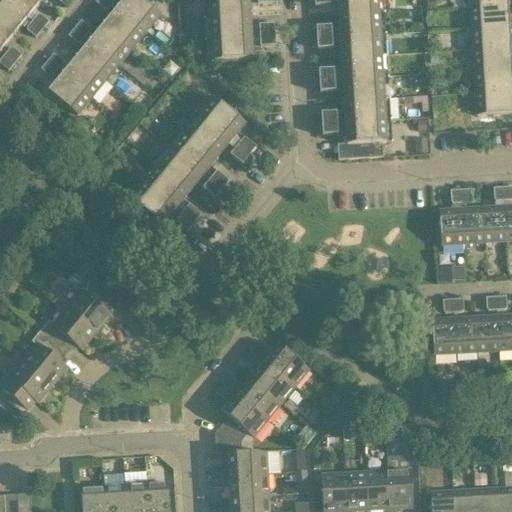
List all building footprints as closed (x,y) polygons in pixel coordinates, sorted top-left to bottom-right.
[(2,0),(0,0),(0,25),(13,36),(27,20),(2,0)] [(36,0),(2,0),(27,20),(40,3),(36,0)] [(111,5),(105,0),(98,0),(94,4),(104,12),(106,12),(111,5)] [(123,0),(116,9),(146,33),(160,16),(140,0),(123,0)] [(208,0),(209,20),(248,18),(248,7),(272,6),(271,0),(208,0)] [(338,17),(377,15),(376,0),(313,0),(314,8),(338,7),(338,17)] [(469,0),(470,9),(507,7),(506,0),(469,0)] [(507,7),(470,9),(471,31),(509,28),(507,7)] [(132,50),(146,33),(116,9),(103,26),(132,50)] [(316,40),(379,36),(377,15),(338,17),(339,28),(315,29),(316,40)] [(31,23),(41,31),(48,23),(39,16),(37,16),(31,23)] [(211,42),(274,38),(273,27),(249,28),(248,18),(209,20),(211,42)] [(74,30),(84,39),(89,32),(89,29),(80,22),(74,30)] [(41,31),(31,23),(26,29),(26,31),(35,39),(41,31)] [(0,25),(0,51),(13,36),(0,25)] [(132,50),(103,26),(89,43),(118,66),(132,50)] [(471,31),(472,52),(510,50),(509,28),(471,31)] [(84,39),(74,30),(68,38),(76,45),(79,45),(84,39)] [(341,60),(380,58),(379,36),(316,40),(316,51),(340,50),(341,60)] [(274,38),(211,42),(212,64),(251,62),(250,50),(274,49),(274,38)] [(104,83),(118,66),(89,43),(75,59),(104,83)] [(4,56),(14,65),(20,57),(12,50),(9,50),(4,56)] [(510,50),(472,52),(474,74),(511,71),(510,50)] [(14,65),(4,56),(0,60),(0,66),(8,73),(14,65)] [(47,63),(57,72),(62,66),(62,62),(53,56),(47,63)] [(439,65),(438,57),(430,57),(430,65),(439,65)] [(318,83),(381,79),(380,58),(341,60),(342,71),(317,72),(318,83)] [(91,100),(104,83),(75,59),(62,76),(91,100)] [(57,72),(47,63),(40,71),(49,78),(52,78),(57,72)] [(474,74),(475,95),(511,93),(511,87),(511,71),(474,74)] [(91,100),(62,76),(47,93),(76,117),(91,100)] [(344,103),(382,101),(381,79),(318,83),(319,94),(343,93),(344,103)] [(511,93),(475,95),(476,118),(511,115),(511,93)] [(321,126),(384,122),(382,101),(344,103),(344,114),(320,115),(321,126)] [(213,102),(199,119),(248,159),(255,150),(236,135),(244,126),(213,102)] [(186,136),(216,160),(222,152),(241,167),(248,159),(199,119),(186,136)] [(384,122),(321,126),(322,137),(345,136),(346,146),(336,147),(338,162),(382,160),(381,145),(385,145),(384,122)] [(417,124),(418,133),(426,133),(425,123),(417,124)] [(186,136),(172,153),(221,192),(228,184),(209,168),(216,160),(186,136)] [(426,154),(425,141),(415,141),(416,155),(426,154)] [(158,169),(188,194),(195,185),(214,201),(221,192),(172,153),(158,169)] [(158,169),(144,186),(193,226),(200,217),(182,202),(188,194),(158,169)] [(193,226),(144,186),(130,203),(160,228),(168,219),(186,234),(193,226)] [(511,188),(503,189),(503,203),(511,202),(511,201),(511,188)] [(503,203),(503,189),(493,190),(493,201),(495,203),(503,203)] [(470,191),(459,192),(461,205),(469,205),(471,203),(470,191)] [(452,206),(461,205),(459,192),(449,193),(450,204),(452,206)] [(482,210),(484,245),(506,243),(504,209),(482,210)] [(461,211),(463,246),(484,245),(482,210),(461,211)] [(463,246),(461,211),(438,213),(440,247),(463,246)] [(34,258),(42,247),(34,240),(26,251),(34,258)] [(464,270),(439,271),(440,285),(465,284),(464,270)] [(66,310),(96,335),(97,335),(96,334),(109,318),(110,319),(111,318),(110,317),(117,309),(118,309),(118,308),(84,280),(75,290),(70,286),(57,302),(66,310)] [(495,299),(496,312),(504,312),(506,310),(505,298),(495,299)] [(496,312),(495,299),(485,300),(485,311),(487,313),(496,312)] [(453,315),(452,301),(442,302),(442,314),(445,316),(453,315)] [(452,301),(453,315),(461,315),(462,312),(462,301),(452,301)] [(96,335),(66,310),(52,326),(48,323),(39,333),(65,354),(72,344),(82,353),(83,352),(82,351),(95,335),(96,336),(96,335)] [(511,317),(496,319),(498,353),(511,352),(511,317)] [(474,320),(476,354),(498,353),(496,319),(474,320)] [(453,321),(455,356),(476,354),(474,320),(453,321)] [(455,356),(453,321),(430,322),(432,357),(455,356)] [(65,354),(39,333),(31,343),(35,347),(22,363),(52,388),(53,388),(52,387),(65,372),(66,372),(67,371),(57,363),(65,354)] [(250,353),(294,389),(308,372),(278,347),(270,357),(256,345),(250,353)] [(250,382),(280,406),(294,389),(250,353),(243,361),(257,373),(250,382)] [(52,389),(52,388),(22,363),(14,357),(4,370),(4,376),(0,380),(0,390),(11,399),(7,404),(24,417),(35,404),(38,406),(39,405),(38,404),(51,388),(52,389)] [(222,387),(266,423),(280,406),(250,382),(243,390),(229,378),(222,387)] [(266,423),(222,387),(215,395),(230,406),(222,416),(227,420),(213,436),(240,445),(247,436),(252,440),(266,423)] [(333,412),(327,407),(323,412),(329,417),(333,412)] [(401,439),(400,433),(400,427),(388,428),(388,430),(388,440),(401,439)] [(350,442),(350,430),(342,430),(342,442),(350,442)] [(213,436),(215,458),(227,457),(227,469),(209,469),(210,480),(266,477),(265,454),(240,456),(240,445),(213,436)] [(303,453),(294,453),(295,474),(304,474),(303,453)] [(409,472),(386,473),(388,511),(394,511),(410,510),(410,511),(411,511),(409,472)] [(386,473),(365,474),(366,511),(393,511),(394,511),(388,511),(386,473)] [(366,511),(365,474),(343,476),(345,511),(366,511)] [(294,476),(294,495),(305,494),(304,476),(294,476)] [(345,511),(343,476),(320,477),(322,511),(345,511)] [(266,477),(210,480),(210,491),(228,490),(229,501),(268,498),(266,477)] [(146,487),(146,511),(169,511),(168,486),(146,487)] [(146,511),(146,487),(124,488),(125,511),(146,511)] [(125,511),(124,488),(102,490),(103,511),(125,511)] [(103,511),(102,490),(80,491),(80,511),(103,511)] [(511,511),(511,490),(495,491),(495,511),(511,511)] [(473,493),(474,511),(495,511),(495,491),(473,493)] [(452,494),(452,511),(474,511),(473,493),(452,494)] [(452,511),(452,494),(429,495),(430,511),(452,511)] [(29,511),(29,496),(16,497),(16,511),(29,511)] [(3,498),(3,511),(16,511),(16,497),(3,498)] [(268,511),(268,498),(229,501),(230,511),(220,511),(268,511)]
